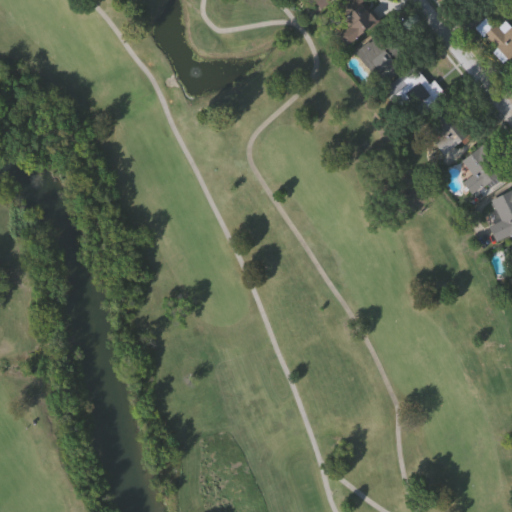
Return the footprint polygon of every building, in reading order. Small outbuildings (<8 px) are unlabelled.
[(328,0),(318,8),(314,3),(307,8),(301,0),(328,0)] [(360,0),(377,20),(344,46),(334,34),(342,28),(329,12),(344,0),(360,0)] [(511,54),(505,61),(483,36),(502,19),(505,23),(511,16),(511,54)] [(381,84),(353,53),(380,29),(407,60),(381,84)] [(437,96),(412,117),(388,89),(412,67),(437,96)] [(470,133),(442,156),(430,141),(438,135),(422,116),(442,100),(470,133)] [(499,173),(480,187),(470,195),(460,182),(470,174),(460,160),(483,143),(495,159),(490,163),(499,173)] [(488,200),(511,188),(511,238),(510,239),(507,235),(494,242),(486,226),(499,221),(488,200)]
